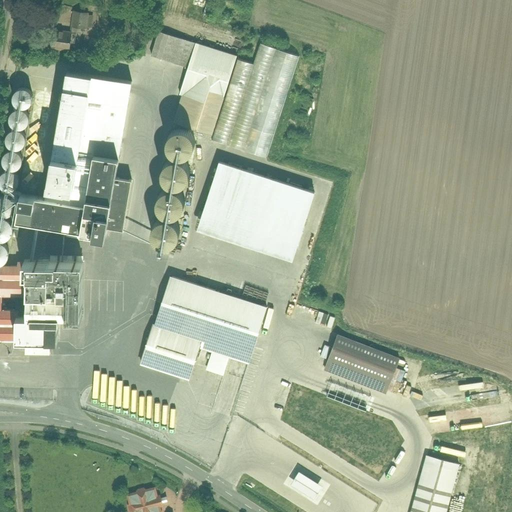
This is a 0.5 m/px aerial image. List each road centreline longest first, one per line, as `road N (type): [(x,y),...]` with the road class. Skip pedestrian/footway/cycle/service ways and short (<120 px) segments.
road 1 (tertiary): [(256,511),(125,437),(0,413)]
road 2 (unknown): [(67,421),(68,361),(103,279),(133,265),(169,268)]
